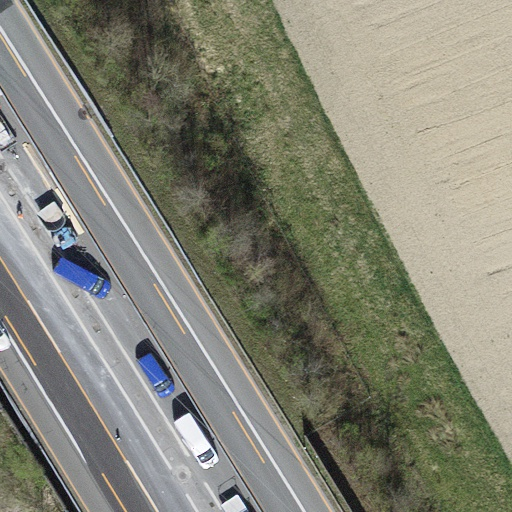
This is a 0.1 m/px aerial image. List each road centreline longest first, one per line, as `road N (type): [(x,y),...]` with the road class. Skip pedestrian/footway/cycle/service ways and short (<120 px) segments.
road 1 (motorway): [(262,511),(0,92)]
road 2 (motorway): [(0,262),(156,511)]
